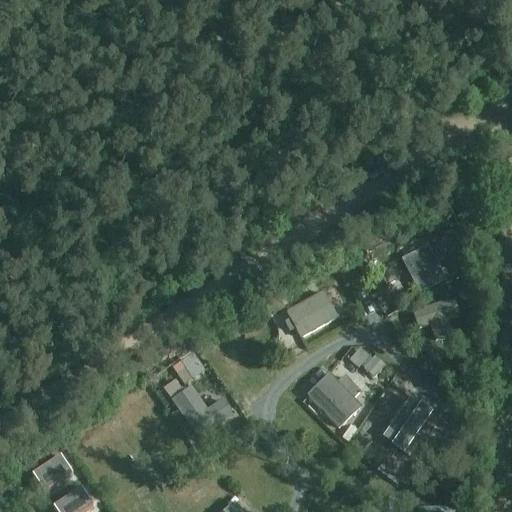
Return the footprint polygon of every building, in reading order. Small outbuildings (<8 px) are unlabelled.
[(417,295),(438,284),(443,282),(439,275),(426,249),(405,260),(418,285),(414,287),(417,295)] [(373,276),(368,265),(359,270),(365,280),(373,276)] [(460,305),(471,305),(471,284),(460,284),(460,305)] [(285,315),(300,342),(337,322),(322,295),(285,315)] [(268,307),(274,316),(284,310),(278,300),(268,307)] [(453,301),(412,315),(418,333),(430,329),(435,345),(452,339),(447,323),(459,319),(453,301)] [(291,352),(278,353),(279,363),(292,362),(291,352)] [(171,363),(182,385),(201,375),(190,353),(171,363)] [(374,381),(385,368),(376,359),(364,372),(374,381)] [(329,377),(307,399),(339,433),(362,411),(354,402),(361,396),(352,386),(345,379),(337,386),(329,377)] [(172,383),(159,390),(166,400),(178,393),(172,383)] [(397,416),(415,425),(424,408),(384,388),(363,431),(384,441),(397,416)] [(175,401),(171,404),(172,405),(180,418),(198,443),(207,436),(234,417),(227,408),(223,402),(207,413),(191,390),(184,395),(175,401)] [(350,430),(342,442),(348,446),(356,434),(350,430)] [(402,431),(392,451),(409,460),(419,440),(402,431)] [(59,459),(30,477),(33,481),(44,497),(72,479),(59,459)] [(393,472),(387,481),(396,488),(402,479),(393,472)] [(453,502),(463,494),(455,483),(444,490),(453,502)] [(80,490),(51,509),(53,511),(91,511),(93,511),(80,490)] [(18,492),(10,498),(13,504),(22,498),(18,492)]
